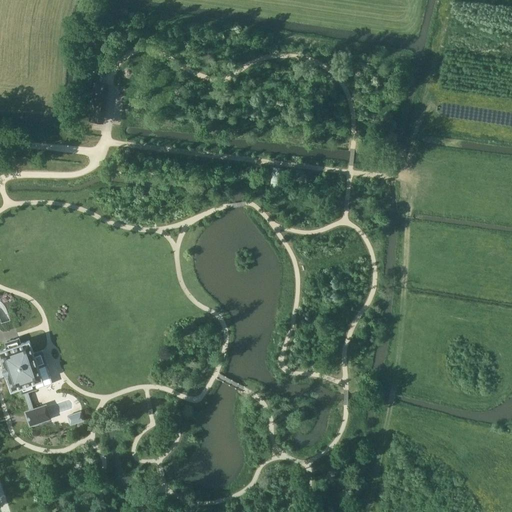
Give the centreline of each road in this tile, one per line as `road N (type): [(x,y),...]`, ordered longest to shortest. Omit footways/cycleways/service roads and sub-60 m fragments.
road 1 (track): [(402,174),(410,193),(393,390)]
road 2 (track): [(449,0),(408,165),(391,176)]
road 3 (track): [(369,511),(393,390)]
